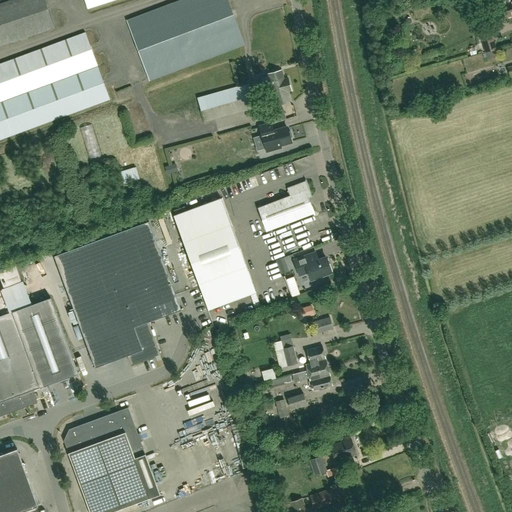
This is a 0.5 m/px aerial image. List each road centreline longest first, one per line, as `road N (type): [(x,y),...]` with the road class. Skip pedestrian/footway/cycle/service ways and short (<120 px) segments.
road 1 (residential): [(441,511),(361,284),(295,0)]
road 2 (unknown): [(212,314),(251,301),(263,278),(243,204),(260,188),(330,166)]
road 3 (unclassified): [(36,419),(156,377),(194,325),(212,314)]
